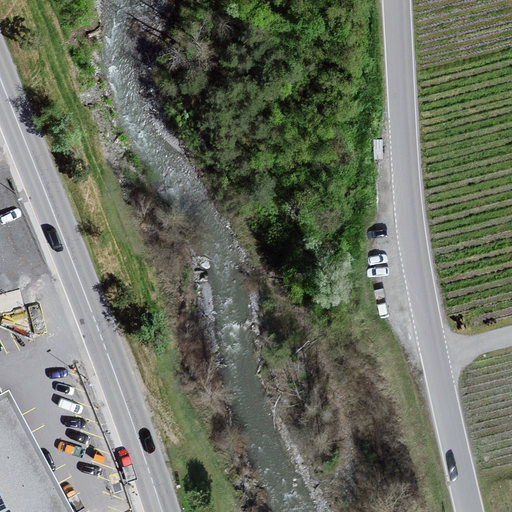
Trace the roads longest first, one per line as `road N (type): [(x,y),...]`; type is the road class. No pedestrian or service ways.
road 1 (tertiary): [(395,0),(412,242),(468,511)]
road 2 (tertiary): [(0,75),(162,511)]
